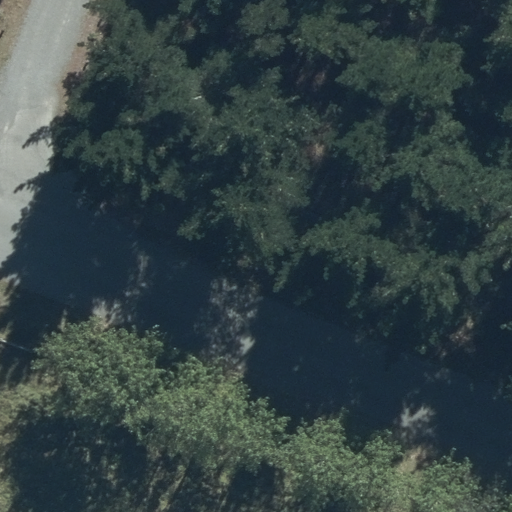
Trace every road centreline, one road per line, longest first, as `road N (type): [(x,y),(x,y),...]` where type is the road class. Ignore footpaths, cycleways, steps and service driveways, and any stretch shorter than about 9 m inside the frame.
road 1 (unclassified): [(511,448),(0,248)]
road 2 (unclassified): [(0,184),(60,0)]
